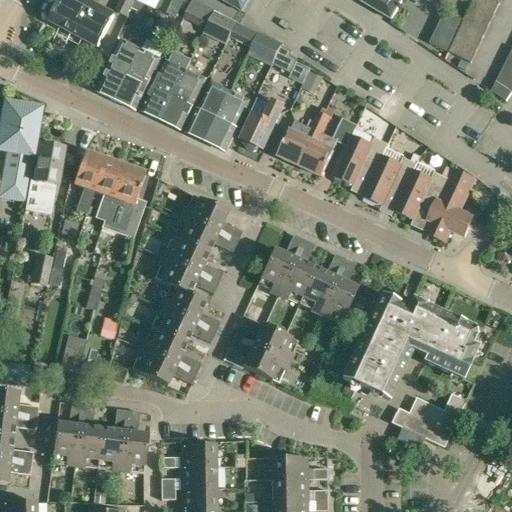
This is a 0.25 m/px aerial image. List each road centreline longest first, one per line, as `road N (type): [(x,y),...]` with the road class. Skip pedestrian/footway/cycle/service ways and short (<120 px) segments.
road 1 (residential): [(0,69),(273,188)]
road 2 (residential): [(273,188),(226,297),(240,303),(192,415)]
road 3 (residential): [(369,511),(369,452),(244,416),(192,415)]
road 4 (residential): [(273,188),(457,276)]
road 5 (residential): [(511,376),(452,511)]
